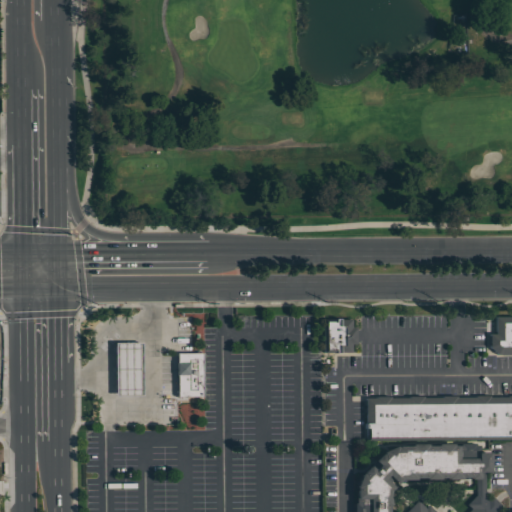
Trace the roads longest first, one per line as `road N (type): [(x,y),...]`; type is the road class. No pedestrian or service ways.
road 1 (primary): [(60,287),(511,283)]
road 2 (primary): [(511,250),(209,253)]
road 3 (primary): [(234,253),(212,238),(122,239),(82,225),(71,200),(68,142),(58,131)]
road 4 (primary): [(26,287),(27,511)]
road 5 (primary): [(209,253),(59,255)]
